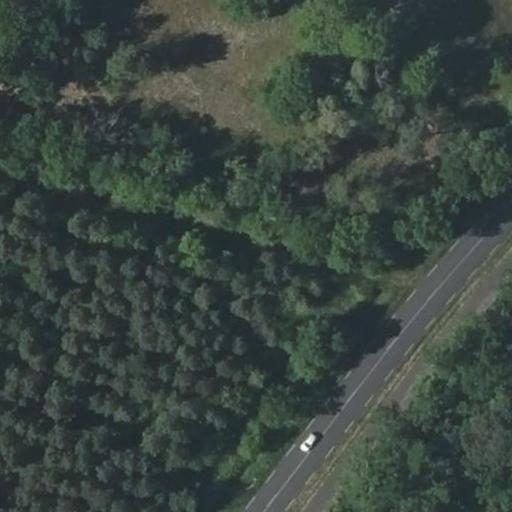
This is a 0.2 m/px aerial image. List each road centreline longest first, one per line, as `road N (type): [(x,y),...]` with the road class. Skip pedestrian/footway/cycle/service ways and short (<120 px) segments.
road 1 (track): [(0,156),(429,301)]
road 2 (primary): [(511,208),(381,360),(266,511)]
